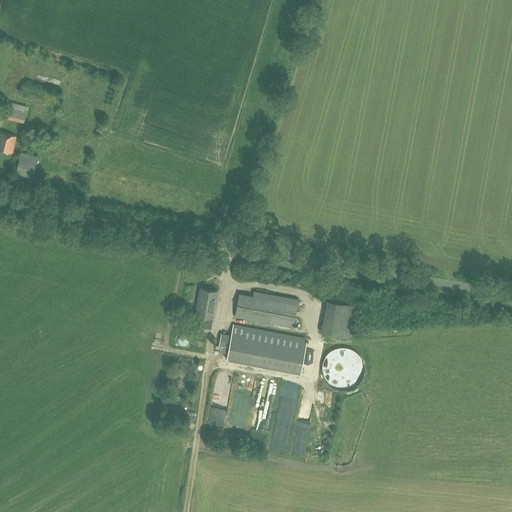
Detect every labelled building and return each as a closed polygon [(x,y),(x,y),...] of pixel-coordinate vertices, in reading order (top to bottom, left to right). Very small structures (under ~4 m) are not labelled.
[(0,76),(9,79),(17,47),(5,44),(0,65),(0,76)] [(35,124),(38,114),(11,107),(9,112),(6,112),(5,117),(35,124)] [(0,150),(12,153),(17,136),(0,131),(0,150)] [(213,318),(218,291),(200,288),(195,314),(202,316),(200,327),(211,329),(213,317),(213,318)] [(239,293),(235,317),(293,328),(299,299),(255,290),(254,295),(239,293)] [(351,338),(357,306),(327,300),(321,332),(351,338)] [(292,336),(233,325),(231,335),(221,334),(218,352),(228,354),(227,356),(227,360),(301,374),(307,339),(305,338),(292,336)] [(363,367),(363,363),(362,358),(360,355),(357,351),(354,349),(350,347),(345,346),(342,346),(338,346),(334,347),(330,350),(327,352),(325,355),(323,359),(322,363),(321,367),(322,371),(323,375),(325,378),(328,382),(331,384),(334,386),(339,387),(343,388),(347,387),(351,386),(354,384),(358,381),(360,378),(362,375),(363,371),(363,367)]
